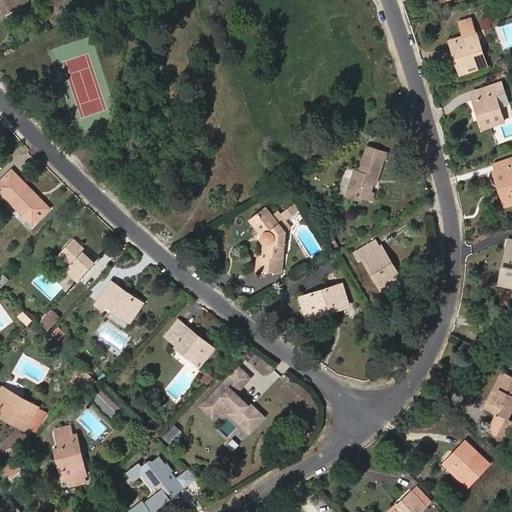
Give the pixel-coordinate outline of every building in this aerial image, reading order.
[(0,0),(0,15),(5,13),(4,10),(20,0),(0,0)] [(5,13),(27,0),(20,0),(4,10),(5,13)] [(473,34),(477,33),(473,19),(461,23),(466,37),(473,34)] [(482,50),(477,33),(473,34),(479,51),(482,50)] [(482,50),(479,51),(473,34),(466,37),(456,40),(462,56),(457,57),(460,66),(485,58),(482,50)] [(457,57),(462,56),(456,40),(452,41),(457,57)] [(460,66),(462,72),(487,64),(485,58),(460,66)] [(487,126),(504,120),(495,93),(501,92),(497,83),(483,88),(485,95),(474,99),(479,113),(483,112),(487,126)] [(479,113),(484,127),(487,126),(483,112),(479,113)] [(375,182),(377,182),(388,150),(370,144),(361,172),(356,170),(349,191),(364,196),(372,199),(375,192),(372,191),(375,182)] [(510,204),(511,202),(511,158),(496,163),(498,170),(495,171),(498,182),(502,180),(510,204)] [(36,196),(38,194),(13,169),(0,181),(0,190),(33,224),(49,209),(36,196)] [(498,182),(506,205),(510,204),(502,180),(498,182)] [(348,196),(363,201),(364,196),(349,191),(348,196)] [(35,226),(53,208),(38,194),(36,196),(49,209),(33,224),(35,226)] [(284,258),(287,232),(283,226),(280,223),(284,219),(285,219),(288,216),(285,213),(292,207),(295,210),(299,208),(295,204),(282,215),(278,211),(274,215),(267,207),(257,216),(262,222),(257,226),(264,234),(264,238),(266,240),(263,255),(258,254),(257,269),(283,273),(285,258),(284,258)] [(285,213),(288,216),(295,210),(292,207),(285,213)] [(257,226),(262,222),(257,216),(252,220),(257,226)] [(79,280),(96,261),(78,246),(81,243),(75,237),(60,253),(72,265),(68,269),(79,280)] [(391,282),(400,276),(383,245),(380,247),(377,240),(356,252),(360,259),(364,257),(384,290),(393,285),(391,282)] [(96,261),(99,258),(81,243),(78,246),(96,261)] [(499,283),(511,285),(511,249),(509,267),(504,266),(499,283)] [(393,285),(402,279),(400,276),(391,282),(393,285)] [(136,297),(113,282),(107,290),(114,294),(117,289),(134,300),(136,297)] [(333,310),(347,305),(340,284),(312,293),(318,310),(332,306),(333,310)] [(136,297),(134,300),(117,289),(114,294),(107,290),(98,304),(106,310),(109,305),(121,313),(122,312),(131,318),(142,301),(136,297)] [(332,306),(318,310),(312,293),(301,297),(308,318),(333,310),(332,306)] [(40,322),(49,331),(61,318),(52,309),(40,322)] [(28,326),(33,321),(24,312),(19,318),(28,326)] [(213,349),(203,341),(204,339),(179,320),(167,335),(201,363),(213,349)] [(213,349),(215,347),(204,339),(203,341),(213,349)] [(238,391),(251,377),(240,366),(230,376),(240,386),(235,391),(249,405),(251,403),(238,391)] [(74,381),(80,386),(89,376),(83,371),(74,381)] [(511,425),(511,419),(508,418),(511,410),(511,375),(504,371),(494,390),(497,392),(492,400),(503,405),(498,413),(490,430),(505,439),(511,425)] [(80,386),(86,392),(95,382),(89,376),(80,386)] [(251,403),(249,405),(235,391),(240,386),(230,376),(225,382),(227,384),(219,392),(217,390),(202,406),(209,413),(217,405),(221,409),(229,401),(235,408),(230,413),(244,426),(246,424),(252,431),(265,417),(251,403)] [(225,382),(217,390),(219,392),(227,384),(225,382)] [(38,408),(38,407),(4,388),(0,394),(0,403),(2,405),(0,408),(0,409),(13,418),(11,421),(26,430),(28,426),(38,408)] [(498,413),(503,405),(492,400),(497,392),(494,390),(486,407),(498,413)] [(13,418),(0,409),(0,408),(2,405),(0,403),(0,414),(11,421),(13,418)] [(209,413),(213,417),(221,409),(217,405),(209,413)] [(28,426),(37,432),(48,414),(38,408),(28,426)] [(244,426),(250,432),(252,431),(246,424),(244,426)] [(74,425),(57,429),(59,440),(76,435),(74,425)] [(165,435),(171,440),(180,432),(175,426),(165,435)] [(85,476),(87,475),(77,435),(76,435),(59,440),(61,449),(56,450),(59,465),(63,464),(66,480),(69,480),(71,487),(87,484),(85,476)] [(469,485),(490,463),(467,441),(446,463),(469,485)] [(5,470),(12,476),(21,466),(18,463),(22,459),(18,456),(5,470)] [(186,489),(178,479),(173,472),(174,471),(168,463),(167,464),(161,456),(154,461),(150,460),(143,466),(140,463),(127,473),(134,482),(141,477),(153,491),(160,486),(163,489),(146,503),(144,500),(130,511),(131,511),(155,511),(172,499),(179,494),(186,489)] [(194,481),(199,477),(190,469),(187,472),(194,481)] [(186,489),(194,481),(187,472),(178,479),(186,489)] [(421,511),(427,506),(412,490),(399,502),(402,506),(399,510),(397,508),(392,511),(421,511)] [(175,503),(182,497),(179,494),(172,499),(175,503)] [(388,511),(392,511),(397,508),(399,510),(402,506),(399,502),(388,511)]
